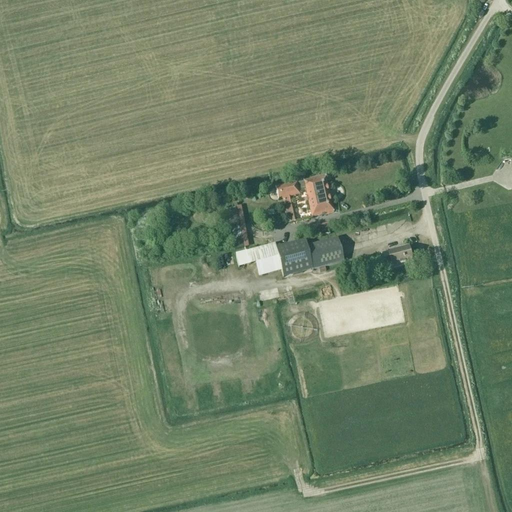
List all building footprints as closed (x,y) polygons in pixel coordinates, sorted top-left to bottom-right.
[(324,177),(282,187),(274,188),(277,200),(299,195),(298,189),(304,188),(310,218),(321,215),(321,214),(324,213),(325,215),(333,213),(324,177)] [(233,250),(244,248),(236,208),(226,210),(233,250)] [(329,223),(317,226),(319,232),(331,229),(329,223)] [(343,263),(337,239),(330,241),(329,234),(274,248),(274,245),(234,255),(238,268),(254,264),(258,277),(280,271),(282,278),(343,263)] [(393,269),(413,263),(409,247),(388,252),(393,269)] [(225,267),(233,265),(230,253),(222,255),(225,267)] [(261,307),(273,305),(271,299),(260,301),(261,307)] [(194,332),(208,331),(208,319),(205,319),(204,301),(191,302),(192,321),(193,321),(194,332)] [(219,379),(223,402),(228,401),(225,378),(219,379)]
